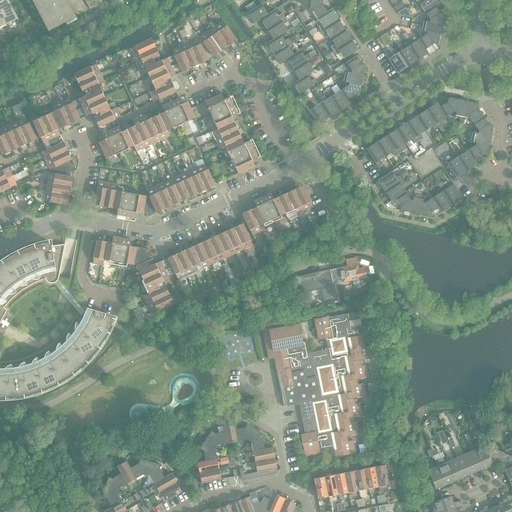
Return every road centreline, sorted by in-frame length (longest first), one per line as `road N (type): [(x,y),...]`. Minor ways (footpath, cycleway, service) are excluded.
road 1 (residential): [(314,149),(159,232),(60,219),(0,244)]
road 2 (residential): [(314,149),(482,49)]
road 3 (residential): [(311,511),(306,500),(274,482),(177,511)]
